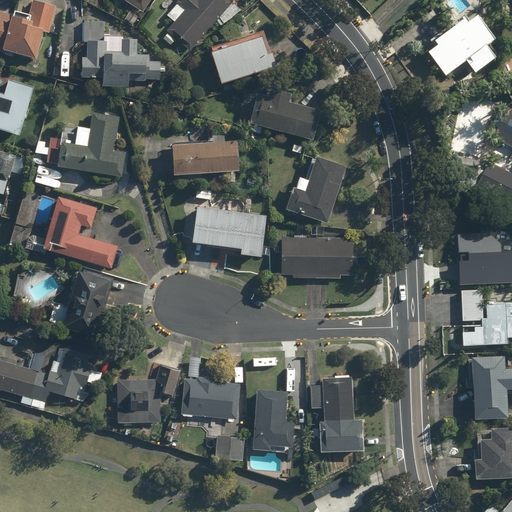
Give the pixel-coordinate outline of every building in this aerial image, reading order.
[(0,0),(0,49),(33,59),(41,30),(49,32),(56,5),(35,0),(27,0),(24,13),(15,10),(18,0),(0,0)] [(123,0),(142,12),(149,0),(123,0)] [(190,49),(216,20),(225,28),(241,10),(237,6),(232,2),(229,0),(180,0),(167,14),(176,22),(163,37),(170,44),(176,36),(190,49)] [(492,0),(468,0),(478,12),(492,0)] [(140,18),(130,11),(122,21),(133,28),(140,18)] [(437,44),(426,52),(443,75),(464,59),(474,72),(494,57),(485,45),(494,38),(476,15),(466,23),(463,18),(434,40),(437,44)] [(105,22),(83,20),(81,42),(87,42),(86,58),(76,57),(74,75),(101,77),(101,87),(126,89),(127,82),(160,85),(162,56),(136,54),(137,39),(104,37),(105,22)] [(266,55),(260,35),(209,51),(219,84),(276,66),(272,53),(266,55)] [(0,91),(0,129),(20,136),(35,87),(9,79),(4,93),(0,91)] [(257,94),(250,123),(313,139),(320,109),(288,101),(291,89),(270,84),(267,96),(257,94)] [(511,98),(491,139),(511,149),(511,172),(488,161),(475,187),(511,204),(511,98)] [(78,145),(60,142),(57,165),(57,169),(121,178),(125,151),(115,150),(119,117),(90,113),(86,146),(78,145)] [(170,144),(171,174),(239,171),(237,141),(224,142),(223,132),(204,133),(204,143),(201,143),(170,144)] [(249,132),(247,144),(261,146),(263,134),(249,132)] [(0,192),(2,194),(15,155),(0,149),(0,192)] [(298,177),(286,209),(326,223),(346,166),(316,156),(307,180),(298,177)] [(26,180),(22,190),(33,194),(36,184),(26,180)] [(96,210),(56,197),(41,248),(111,269),(118,248),(78,235),(82,224),(91,227),(96,210)] [(265,215),(197,206),(192,242),(239,248),(238,254),(260,256),(265,215)] [(354,241),(281,238),(279,274),(291,274),(291,278),(339,280),(340,274),(352,275),(354,241)] [(109,279),(78,270),(67,306),(55,303),(49,323),(93,335),(109,279)] [(475,333),(463,333),(463,344),(507,342),(506,338),(511,337),(511,301),(485,302),(485,318),(483,318),(481,290),(461,291),(463,320),(481,320),(482,328),(475,328),(475,333)] [(47,373),(0,359),(0,389),(22,395),(20,403),(43,409),(48,392),(82,401),(92,366),(85,365),(88,355),(60,347),(54,370),(48,368),(47,373)] [(511,389),(511,398),(511,368),(505,368),(505,355),(470,357),(473,419),(507,418),(506,389),(511,389)] [(157,379),(117,379),(117,422),(160,422),(160,394),(173,398),(181,371),(161,365),(157,379)] [(186,380),(183,416),(238,420),(241,384),(220,383),(220,378),(195,376),(194,381),(186,380)] [(353,420),(352,379),(323,379),(323,386),(311,386),(311,408),(323,407),(323,422),(319,422),(319,451),(363,451),(363,420),(353,420)] [(287,391),(255,389),(251,449),(271,450),(271,446),(291,448),(293,422),(285,421),(287,391)] [(473,460),(474,479),(511,477),(511,427),(491,428),(491,440),(480,440),(481,459),(473,460)] [(244,437),(216,435),(215,459),(242,460),(244,437)] [(493,502),(483,511),(511,511),(511,500),(501,510),(493,502)]
